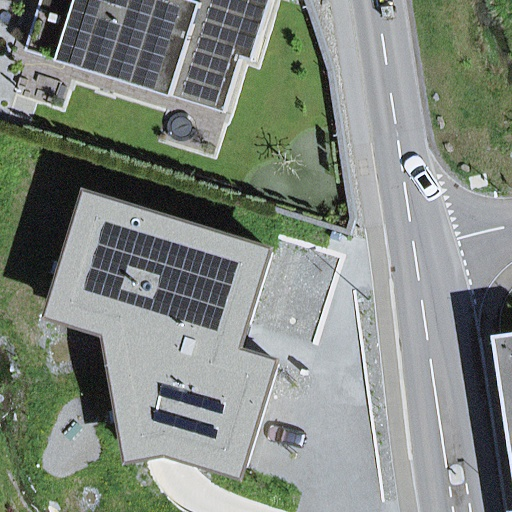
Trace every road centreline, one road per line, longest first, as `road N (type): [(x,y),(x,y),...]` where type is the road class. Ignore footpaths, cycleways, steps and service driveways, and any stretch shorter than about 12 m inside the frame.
road 1 (secondary): [(414,244),(456,511)]
road 2 (secondary): [(377,0),(414,244)]
